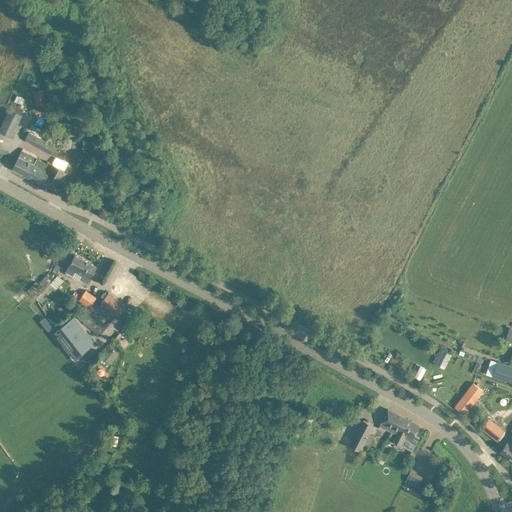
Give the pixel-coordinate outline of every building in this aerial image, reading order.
[(33,90),(36,105),(46,103),(43,88),(33,90)] [(10,109),(4,121),(0,129),(0,130),(11,136),(21,115),(10,109)] [(73,116),(74,129),(75,129),(75,135),(88,134),(85,115),(73,116)] [(25,140),(60,157),(64,150),(28,132),(25,140)] [(12,168),(47,186),(53,174),(50,172),(44,169),(47,163),(37,158),(38,156),(23,148),(12,168)] [(53,174),(47,186),(54,190),(65,170),(54,164),(50,172),(53,174)] [(74,187),(90,193),(94,181),(79,176),(74,187)] [(81,279),(88,283),(97,266),(75,254),(69,265),(66,271),(73,275),(72,277),(80,281),(81,279)] [(35,295),(34,296),(39,300),(52,285),(45,280),(44,282),(46,283),(39,290),(34,285),(29,289),(35,295)] [(90,307),(96,298),(85,290),(79,300),(90,307)] [(101,301),(102,302),(97,308),(110,318),(115,313),(118,315),(126,306),(109,292),(101,301)] [(77,318),(100,334),(107,324),(84,307),(77,318)] [(46,330),(51,327),(44,316),(39,319),(46,330)] [(55,330),(61,340),(73,359),(95,344),(82,323),(78,326),(72,318),(55,330)] [(100,355),(110,363),(118,353),(108,345),(100,355)] [(432,361),(444,368),(451,353),(439,347),(432,361)] [(511,379),(511,365),(490,358),(485,373),(511,382),(511,379)] [(455,407),(464,414),(483,390),(473,383),(455,407)] [(388,409),(380,425),(397,434),(393,441),(401,445),(405,438),(411,441),(413,438),(415,434),(420,425),(399,415),(391,411),(388,409)] [(481,428),(496,441),(505,431),(489,418),(481,428)] [(350,445),(360,450),(373,425),(363,419),(350,445)] [(507,441),(500,452),(511,460),(511,429),(511,431),(511,442),(511,444),(507,441)] [(404,480),(417,486),(421,478),(407,472),(404,480)]
